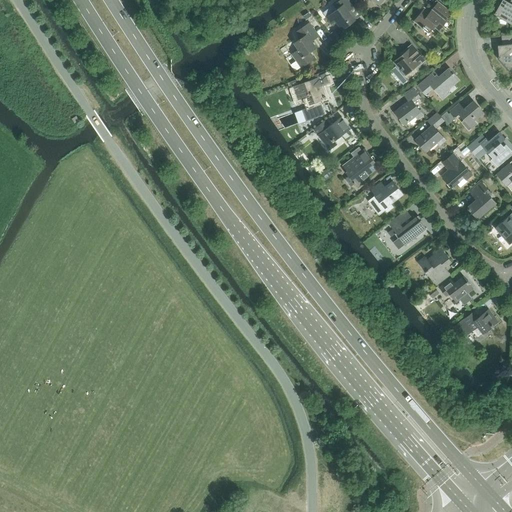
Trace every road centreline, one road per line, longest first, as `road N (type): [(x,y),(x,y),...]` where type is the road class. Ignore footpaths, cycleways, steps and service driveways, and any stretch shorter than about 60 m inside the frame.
road 1 (trunk): [(81,0),(230,220),(462,502)]
road 2 (trunk): [(481,486),(261,219),(111,0)]
road 3 (unclassified): [(312,511),(308,446),(288,387),(91,115)]
road 4 (residential): [(511,276),(487,268),(469,248),(364,107),(365,53),(406,0)]
road 5 (unclassified): [(19,0),(91,115)]
